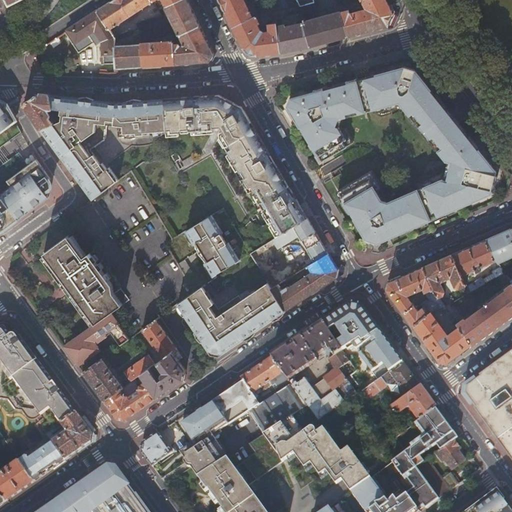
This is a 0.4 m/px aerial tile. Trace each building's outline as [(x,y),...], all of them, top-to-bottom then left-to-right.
[(112,0),(98,10),(110,28),(116,25),(116,26),(117,25),(117,24),(123,20),(125,23),(136,16),(134,13),(152,1),(150,0),(112,0)] [(150,0),(152,1),(153,0),(163,0),(165,4),(156,9),(157,10),(166,6),(178,0),(150,0)] [(199,25),(187,0),(178,0),(166,6),(179,33),(178,33),(179,34),(179,35),(180,34),(199,25)] [(220,0),(233,26),(254,16),(251,11),(252,11),(251,9),(250,10),(247,3),(251,0),(250,0),(220,0)] [(311,45),(348,35),(341,12),(341,11),(320,16),(314,0),(268,0),(272,8),(274,11),(300,5),(301,10),(302,11),(308,10),(310,19),(304,20),(304,21),(311,45)] [(393,13),(386,0),(361,0),(362,2),(363,1),(366,9),(349,13),(348,10),(341,12),(348,35),(387,24),(393,13)] [(300,5),(274,11),(273,12),(274,19),(277,18),(283,17),(283,14),(301,10),(300,5)] [(274,11),(272,8),(260,13),(262,17),(273,12),(274,11)] [(115,36),(110,28),(98,10),(64,32),(77,52),(89,44),(91,48),(102,41),(104,62),(117,61),(115,44),(115,39),(115,36)] [(136,24),(138,29),(163,20),(160,15),(136,24)] [(254,16),(233,26),(244,48),(256,55),(281,51),(278,22),(277,18),(274,19),(274,22),(269,23),(270,31),(264,32),(261,29),(258,23),(260,22),(258,17),(258,15),(257,15),(254,16)] [(175,63),(174,43),(173,40),(173,38),(163,20),(138,29),(140,38),(142,65),(175,63)] [(281,51),(311,45),(304,21),(285,26),(285,25),(280,25),(280,22),(278,22),(281,51)] [(213,54),(199,25),(180,34),(184,43),(182,45),(179,45),(178,43),(174,43),(175,63),(209,60),(213,54)] [(116,44),(115,44),(117,61),(117,67),(142,65),(140,38),(138,29),(133,30),(134,36),(133,36),(134,44),(116,45),(116,44)] [(59,40),(57,37),(49,42),(52,46),(59,40)] [(292,98),(288,106),(312,146),(321,161),(353,142),(345,129),(341,131),(339,127),(336,126),(340,117),(342,118),(347,117),(346,114),(357,110),(358,114),(365,112),(366,111),(399,102),(409,115),(410,114),(439,150),(438,151),(446,160),(448,161),(451,162),(449,170),(447,180),(443,179),(441,178),(418,189),(417,188),(388,201),(382,199),(376,189),(380,187),(371,171),(338,190),(366,238),(371,240),(377,242),(490,193),(496,171),(451,115),(415,70),(405,67),(292,98)] [(33,117),(41,129),(57,122),(56,119),(54,120),(54,122),(52,122),(50,117),(51,114),(49,113),(49,109),(53,108),(50,94),(41,94),(33,99),(24,104),(33,117)] [(116,102),(50,94),(53,108),(54,113),(56,119),(57,122),(69,153),(86,178),(104,166),(101,162),(99,163),(89,149),(104,138),(106,123),(118,125),(119,135),(126,135),(136,134),(151,133),(162,132),(168,132),(168,129),(166,98),(116,102)] [(221,94),(201,95),(216,123),(220,123),(223,122),(227,130),(224,131),(225,133),(222,134),(223,137),(229,147),(230,147),(256,131),(243,109),(232,101),(222,94),(221,94)] [(201,95),(166,98),(168,129),(178,129),(189,128),(190,131),(192,131),(204,130),(204,127),(214,126),(214,124),(216,123),(201,95)] [(0,231),(3,230),(18,220),(36,206),(49,197),(47,194),(50,192),(51,188),(51,185),(51,183),(49,180),(51,179),(33,153),(24,160),(28,166),(8,180),(12,185),(0,194),(0,193),(0,131),(15,121),(7,106),(0,101),(0,231)] [(91,199),(97,195),(97,194),(86,178),(69,153),(57,122),(41,129),(71,171),(91,199)] [(236,160),(234,161),(239,169),(268,151),(263,142),(256,131),(230,147),(234,154),(233,154),(236,160)] [(226,149),(229,147),(223,137),(220,139),(226,149)] [(239,169),(240,172),(242,175),(244,173),(247,180),(246,181),(247,183),(251,190),(253,189),(257,196),(255,197),(265,215),(271,224),(269,226),(275,237),(308,218),(287,183),(268,151),(239,169)] [(228,157),(236,171),(239,169),(234,161),(231,155),(228,157)] [(97,194),(97,195),(117,180),(108,168),(106,169),(104,166),(86,178),(97,194)] [(190,233),(196,242),(197,243),(198,243),(208,259),(206,260),(207,261),(215,275),(241,259),(230,242),(229,243),(222,232),(223,231),(216,218),(213,213),(187,229),(190,233)] [(263,216),(269,226),(271,224),(265,215),(263,216)] [(315,262),(329,253),(322,242),(308,218),(275,237),(272,239),(277,248),(280,246),(299,235),(315,262)] [(500,234),(486,240),(496,262),(497,263),(511,256),(511,228),(500,234)] [(187,229),(186,230),(188,235),(190,238),(194,243),(196,242),(190,233),(187,229)] [(81,253),(84,251),(70,234),(68,235),(81,253)] [(57,270),(81,253),(68,235),(44,253),(46,255),(57,270)] [(251,252),(257,263),(279,250),(277,248),(272,239),(251,252)] [(468,248),(452,255),(462,277),(474,271),(475,274),(480,272),(478,266),(480,265),(482,268),(496,262),(486,240),(468,248)] [(269,282),(272,288),(280,283),(297,273),(290,263),(281,249),(279,250),(257,263),(269,282)] [(81,253),(57,270),(79,299),(108,278),(105,274),(102,269),(99,265),(98,264),(96,261),(92,256),(89,252),(86,255),(84,256),(81,253)] [(272,288),(286,310),(317,289),(336,276),(338,269),(329,253),(315,262),(309,265),(313,271),(289,287),(288,286),(283,289),(280,283),(272,288)] [(46,255),(43,258),(54,273),(57,270),(46,255)] [(438,261),(423,267),(433,288),(438,297),(444,294),(445,291),(441,281),(452,276),(457,286),(460,287),(464,286),(468,294),(470,293),(467,287),(462,277),(452,255),(438,261)] [(290,263),(297,273),(304,269),(307,267),(303,261),(300,259),(295,259),(290,263)] [(178,264),(184,274),(188,271),(182,261),(178,264)] [(215,275),(207,261),(205,262),(208,269),(214,276),(215,275)] [(413,325),(433,310),(446,307),(438,297),(433,288),(423,267),(404,276),(388,283),(386,290),(413,325)] [(504,273),(500,267),(492,272),(495,278),(504,273)] [(76,301),(79,299),(57,270),(54,273),(76,301)] [(109,279),(108,278),(79,299),(96,323),(111,312),(123,304),(114,291),(113,284),(109,279)] [(467,287),(470,293),(485,284),(482,278),(467,287)] [(195,291),(177,303),(178,305),(185,315),(196,331),(203,341),(209,350),(223,352),(245,337),(286,310),(272,288),(269,282),(257,289),(256,290),(252,293),(243,299),(240,294),(219,307),(212,297),(207,290),(203,285),(195,291)] [(460,327),(472,344),(502,323),(511,315),(511,284),(506,288),(508,290),(488,304),(488,303),(486,304),(486,305),(476,312),(475,311),(471,313),(472,315),(466,320),(464,319),(458,324),(460,327)] [(114,292),(123,304),(130,299),(121,287),(114,292)] [(93,325),(96,323),(79,299),(76,301),(93,325)] [(185,315),(178,305),(177,306),(180,312),(184,316),(185,315)] [(381,379),(381,378),(389,373),(403,363),(374,324),(362,308),(360,307),(355,306),(351,305),(349,306),(349,305),(333,316),(323,323),(329,332),(342,352),(352,346),(355,350),(358,351),(361,355),(359,356),(378,380),(381,379)] [(449,305),(446,307),(454,319),(457,317),(449,305)] [(433,310),(413,325),(439,361),(447,363),(472,344),(460,327),(447,336),(441,327),(442,326),(433,315),(435,313),(433,310)] [(118,346),(129,338),(118,324),(119,323),(111,312),(96,323),(93,325),(84,331),(92,343),(107,332),(118,346)] [(177,349),(156,319),(142,329),(157,350),(154,351),(156,354),(159,353),(163,358),(177,349)] [(272,358),(289,380),(317,361),(315,359),(327,350),(326,348),(325,346),(326,345),(334,357),(342,352),(329,332),(323,323),(298,340),(272,358)] [(0,326),(0,386),(1,389),(11,382),(9,378),(37,358),(22,338),(20,339),(15,333),(11,336),(5,328),(0,326)] [(79,365),(84,371),(103,357),(92,343),(84,331),(76,337),(76,338),(65,346),(79,365)] [(203,341),(196,331),(195,332),(197,338),(202,342),(203,341)] [(183,358),(177,349),(163,358),(158,362),(165,372),(162,374),(162,376),(163,378),(160,380),(153,371),(158,367),(158,364),(157,363),(155,364),(142,373),(144,377),(146,380),(157,397),(171,388),(184,379),(185,369),(178,360),(182,358),(183,358)] [(334,390),(347,381),(341,373),(339,370),(341,369),(349,363),(342,352),(334,357),(328,360),(336,371),(325,379),(334,390)] [(476,408),(474,410),(511,461),(511,352),(480,376),(482,378),(478,381),(469,388),(468,396),(473,404),(476,408)] [(142,373),(155,364),(149,355),(126,371),(132,380),(142,373)] [(94,385),(105,400),(124,386),(103,357),(84,371),(94,385)] [(9,378),(11,382),(30,410),(59,389),(43,367),(37,358),(9,378)] [(283,391),(292,385),(290,382),(289,380),(272,358),(257,368),(242,379),(244,383),(252,394),(273,380),(275,381),(276,381),(283,391)] [(389,373),(406,397),(420,387),(403,363),(389,373)] [(125,419),(157,397),(146,380),(140,385),(140,388),(130,395),(127,394),(125,395),(123,392),(127,389),(128,389),(140,381),(139,380),(144,377),(142,373),(132,380),(124,386),(105,400),(118,418),(125,419)] [(393,382),(405,398),(406,397),(389,373),(381,378),(387,386),(393,382)] [(362,392),(368,401),(387,387),(387,386),(381,378),(381,379),(378,380),(362,392)] [(292,385),(308,406),(319,421),(343,403),(336,393),(321,403),(311,390),(303,379),(296,385),(295,383),(293,384),(292,381),(290,382),(292,385)] [(321,403),(336,393),(334,390),(325,379),(311,390),(321,403)] [(463,394),(471,405),(473,404),(468,396),(469,388),(478,381),(476,379),(464,388),(463,394)] [(336,393),(343,403),(357,394),(347,381),(334,390),(336,393)] [(1,389),(0,389),(0,403),(4,403),(12,413),(17,414),(23,422),(26,424),(30,424),(31,424),(37,419),(30,410),(11,382),(1,389)] [(257,401),(252,394),(244,383),(228,394),(214,403),(229,426),(249,413),(260,405),(257,401)] [(260,405),(249,413),(264,434),(294,415),(308,406),(292,385),(283,391),(279,393),(267,401),(260,405)] [(405,398),(380,416),(395,438),(402,433),(391,418),(396,415),(395,414),(398,414),(404,410),(409,407),(419,420),(436,408),(420,387),(406,397),(405,398)] [(30,410),(37,419),(47,433),(76,412),(71,404),(59,389),(30,410)] [(267,401),(279,393),(277,389),(264,397),(267,401)] [(260,405),(267,401),(264,397),(257,401),(260,405)] [(214,403),(206,408),(221,430),(229,426),(214,403)] [(181,453),(199,477),(228,457),(212,435),(221,430),(206,408),(182,424),(195,443),(181,453)] [(333,511),(329,506),(320,511),(420,511),(418,510),(423,506),(426,509),(439,499),(417,468),(424,463),(420,457),(436,445),(441,451),(454,441),(458,438),(436,408),(419,420),(413,424),(421,435),(409,444),(410,445),(403,449),(405,452),(392,462),(412,491),(407,494),(396,479),(380,490),(370,477),(351,491),(360,504),(348,511),(333,511)] [(92,442),(93,434),(76,412),(47,433),(54,443),(66,460),(79,451),(92,442)] [(264,434),(250,444),(256,453),(236,468),(228,457),(199,477),(208,490),(209,489),(223,508),(222,509),(223,511),(268,511),(257,496),(250,486),(247,483),(255,477),(257,480),(295,453),(306,468),(312,463),(321,475),(327,470),(337,484),(343,479),(351,474),(354,478),(363,471),(360,467),(362,465),(349,447),(342,452),(327,432),(326,432),(323,428),(316,433),(316,432),(317,431),(317,429),(316,427),(314,426),(311,426),(306,430),(294,415),(264,434)] [(152,466),(172,453),(158,434),(143,444),(141,451),(152,466)] [(459,449),(454,441),(441,451),(436,454),(442,462),(445,460),(452,470),(464,461),(456,451),(459,449)] [(20,461),(34,481),(49,471),(66,460),(54,443),(38,454),(36,451),(33,453),(35,455),(30,459),(29,457),(28,458),(27,456),(20,461)] [(0,474),(0,494),(5,502),(19,493),(34,481),(20,461),(8,469),(9,470),(5,474),(4,472),(0,474)] [(417,468),(439,499),(457,485),(451,477),(442,483),(426,461),(424,463),(417,468)] [(351,491),(370,477),(371,477),(362,465),(360,467),(363,471),(354,478),(351,474),(343,479),(351,491)] [(148,511),(116,468),(109,467),(57,503),(44,511),(148,511)] [(247,483),(250,486),(257,480),(255,477),(247,483)] [(496,490),(467,511),(503,511),(509,508),(496,490)]
